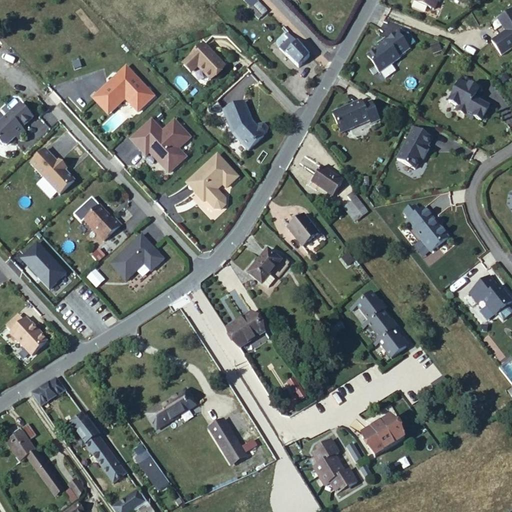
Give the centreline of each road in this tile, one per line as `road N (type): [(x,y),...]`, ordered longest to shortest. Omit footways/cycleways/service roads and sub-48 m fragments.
road 1 (residential): [(199,271),(283,166),(370,0)]
road 2 (residential): [(186,282),(276,419),(313,418),(364,387),(415,374)]
road 3 (residential): [(199,271),(20,75)]
road 4 (residential): [(511,145),(476,168),(466,202),(511,275)]
road 5 (residential): [(75,352),(186,282)]
